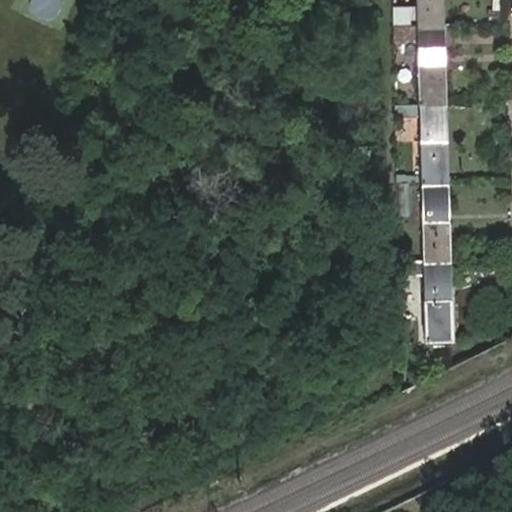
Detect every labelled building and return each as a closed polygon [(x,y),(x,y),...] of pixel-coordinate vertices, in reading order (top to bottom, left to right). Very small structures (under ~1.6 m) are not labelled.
[(415,0),(416,24),(442,24),(441,0),(415,0)] [(416,24),(418,103),(444,102),(442,24),(416,24)] [(444,102),(418,103),(421,181),(447,180),(444,102)] [(421,181),(423,268),(449,267),(447,180),(421,181)] [(449,267),(423,268),(425,323),(450,321),(449,267)]
